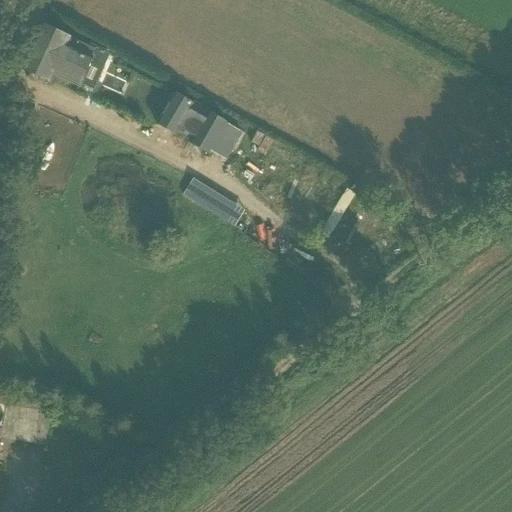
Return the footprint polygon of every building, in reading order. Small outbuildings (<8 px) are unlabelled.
[(43,23),(21,69),(53,84),(56,78),(80,89),(94,60),(69,48),(74,37),(43,23)] [(184,109),(166,99),(149,130),(167,140),(169,136),(185,145),(183,149),(200,158),(217,127),(200,118),(198,121),(182,113),(184,109)] [(187,181),(179,198),(236,224),(243,207),(187,181)] [(339,288),(334,273),(319,269),(308,280),(312,296),(326,299),(327,300),(334,293),(339,288)] [(19,407),(20,398),(6,397),(5,406),(19,407)]
